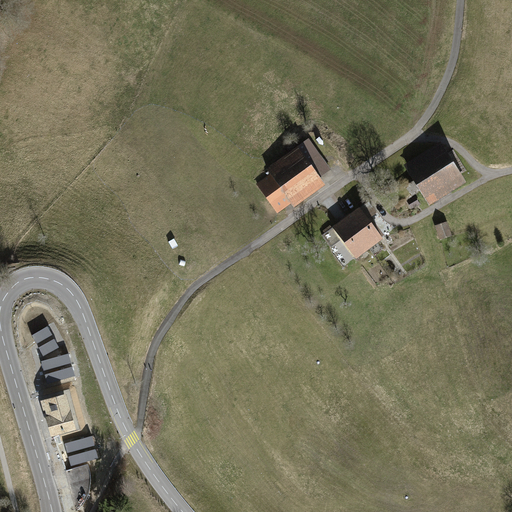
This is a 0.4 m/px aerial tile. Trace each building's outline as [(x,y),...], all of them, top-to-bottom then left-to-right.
[(306,143),(265,171),(288,205),(329,177),(306,143)] [(409,168),(430,201),(462,181),(441,148),(409,168)] [(418,204),(415,198),(408,202),(412,208),(418,204)] [(347,219),(368,247),(381,237),(367,219),(375,213),(368,203),(347,219)] [(368,247),(347,219),(335,228),(334,226),(322,235),(331,247),(342,239),(355,257),(368,247)] [(451,236),(446,222),(436,226),(440,239),(451,236)] [(47,325),(32,334),(36,343),(52,334),(47,325)] [(54,338),(38,347),(43,355),(59,346),(54,338)] [(69,352),(41,361),(44,370),(72,362),(69,352)] [(73,365),(45,374),(48,384),(76,375),(73,365)] [(52,399),(43,402),(47,419),(49,418),(53,432),(72,427),(64,397),(52,401),(52,399)] [(92,435),(65,444),(68,453),(95,445),(92,435)] [(96,448),(68,456),(71,466),(99,457),(96,448)]
